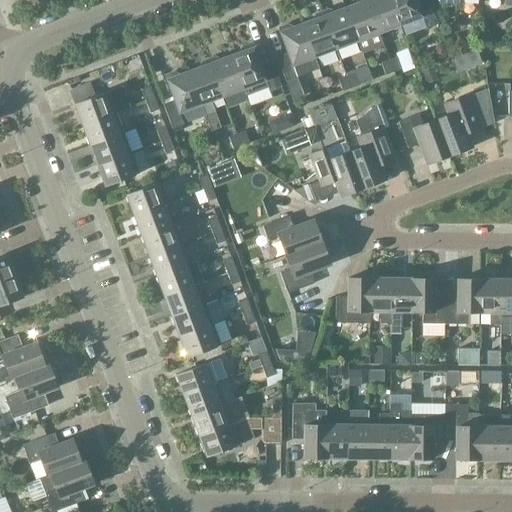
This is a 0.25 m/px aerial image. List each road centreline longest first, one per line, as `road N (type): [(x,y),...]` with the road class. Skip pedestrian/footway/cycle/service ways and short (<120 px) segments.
road 1 (unclassified): [(163,501),(0,67)]
road 2 (residential): [(511,242),(373,240),(364,216),(511,165)]
road 3 (residential): [(298,504),(511,504)]
road 4 (unclassified): [(0,53),(141,0)]
road 5 (unclassified): [(298,504),(163,501)]
